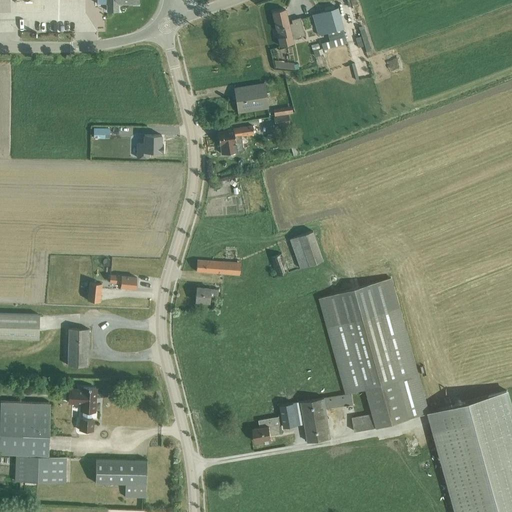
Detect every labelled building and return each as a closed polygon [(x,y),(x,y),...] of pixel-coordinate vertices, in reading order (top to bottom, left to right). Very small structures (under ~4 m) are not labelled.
[(96,0),(97,2),(107,2),(107,11),(118,11),(118,3),(133,3),(133,0),(96,0)] [(347,43),(345,38),(342,27),(337,7),(312,13),(318,34),(327,32),(329,41),(321,43),(323,50),(347,43)] [(272,12),(280,46),(293,43),(291,39),(305,35),(300,17),(291,20),(292,23),(288,23),(285,9),(272,12)] [(361,36),(355,38),(358,48),(364,46),(361,36)] [(358,77),(372,73),(367,55),(359,57),(353,59),(358,77)] [(264,84),(234,88),(238,112),(267,107),(264,84)] [(300,92),(294,94),(297,104),(303,102),(300,92)] [(291,106),(273,108),(274,116),(292,113),(291,106)] [(276,126),(291,123),(289,114),(274,117),(276,126)] [(217,137),(215,137),(216,144),(218,143),(218,145),(220,145),(221,154),(243,151),(241,135),(253,133),(252,130),(254,130),(253,125),(232,128),(232,130),(216,132),(217,137)] [(125,127),(112,127),(112,142),(125,142),(125,139),(128,139),(128,133),(125,133),(125,127)] [(109,129),(94,129),(94,137),(109,137),(109,129)] [(141,141),(141,130),(129,129),(128,141),(141,141)] [(144,143),(137,142),(137,158),(148,158),(148,154),(160,154),(160,151),(163,151),(163,143),(161,143),(161,134),(149,134),(145,134),(144,134),(144,143)] [(297,236),(289,239),(300,268),(307,265),(297,236)] [(216,251),(214,258),(221,260),(223,253),(216,251)] [(281,253),(270,257),(274,267),(277,276),(282,274),(281,272),(287,270),(281,253)] [(239,262),(196,259),(195,271),(238,274),(239,262)] [(136,277),(121,276),(110,275),(109,282),(120,283),(120,287),(135,288),(136,277)] [(100,283),(90,282),(88,300),(99,301),(101,285),(100,283)] [(195,287),(194,302),(196,302),(196,303),(201,303),(201,302),(207,302),(208,296),(216,297),(216,288),(195,287)] [(399,306),(327,326),(346,393),(366,388),(372,413),(352,417),(354,431),(375,427),(428,412),(399,306)] [(0,313),(0,337),(38,339),(39,314),(0,313)] [(68,328),(67,365),(87,366),(88,328),(68,328)] [(69,390),(68,402),(82,403),(82,411),(82,418),(81,418),(80,429),(92,430),(93,418),(91,418),(92,412),(93,412),(94,388),(83,387),(83,391),(69,390)] [(511,511),(511,413),(505,390),(428,412),(431,423),(456,511),(511,511)] [(302,411),(308,442),(330,438),(326,408),(353,404),(351,393),(293,402),(295,412),(302,411)] [(64,457),(46,457),(48,403),(0,401),(0,452),(18,453),(17,479),(63,481),(64,457)] [(293,402),(280,405),(282,414),(284,427),(297,425),(295,412),(293,402)] [(260,427),(252,428),(255,442),(262,440),(262,443),(272,441),(271,435),(283,433),(280,416),(279,416),(258,420),(259,426),(260,427)] [(95,459),(95,483),(125,483),(125,497),(145,497),(146,460),(95,459)]
